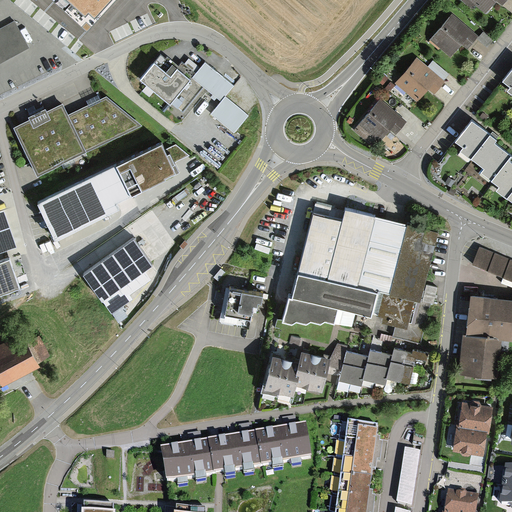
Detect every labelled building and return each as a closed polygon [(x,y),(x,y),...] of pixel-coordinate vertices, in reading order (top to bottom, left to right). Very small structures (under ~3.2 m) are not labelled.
[(54,0),(87,30),(114,0),(54,0)] [(462,0),(475,10),(477,7),(486,15),(497,1),(503,6),(507,0),(462,0)] [(479,36),(452,14),(431,39),(452,57),(463,44),(468,49),(479,36)] [(0,65),(29,50),(14,22),(0,29),(0,65)] [(479,39),(489,45),(492,38),(483,32),(479,39)] [(162,54),(141,81),(186,115),(202,94),(217,106),(211,114),(236,133),(250,114),(227,97),(236,85),(205,62),(201,67),(187,57),(180,67),(162,54)] [(428,67),(417,58),(395,84),(418,102),(428,90),(434,95),(445,81),(444,80),(428,67)] [(433,60),(428,67),(444,80),(449,74),(433,60)] [(511,69),(502,82),(510,88),(508,91),(511,94),(511,69)] [(30,119),(15,126),(38,174),(142,125),(106,96),(68,114),(62,103),(47,110),(46,107),(29,115),(30,119)] [(407,121),(380,99),(354,130),(366,140),(370,136),(379,143),(389,131),(395,135),(407,121)] [(489,134),(471,121),(454,142),(462,148),(460,150),(470,158),(489,134)] [(495,139),(489,134),(470,158),(482,168),(480,171),(491,180),(507,159),(510,156),(493,142),(495,139)] [(117,165),(132,195),(148,187),(167,178),(166,177),(179,170),(175,161),(190,154),(176,143),(165,148),(162,143),(117,165)] [(511,189),(511,163),(507,159),(491,180),(499,187),(496,191),(505,198),(511,189)] [(116,164),(40,201),(59,238),(121,207),(118,202),(132,195),(117,165),(116,164)] [(424,286),(439,232),(345,208),(342,220),(314,212),(292,294),(289,293),(282,320),(292,322),(296,320),(307,323),(310,320),(321,322),(325,319),(335,322),(351,326),(355,312),(371,316),(371,313),(385,317),(383,323),(397,326),(394,338),(420,344),(431,305),(433,306),(437,290),(424,286)] [(5,212),(0,214),(0,254),(17,248),(5,212)] [(9,217),(19,247),(26,245),(16,215),(9,217)] [(134,236),(82,273),(102,301),(154,264),(138,242),(134,236)] [(188,242),(185,239),(180,245),(183,248),(188,242)] [(511,295),(471,291),(467,331),(497,335),(500,338),(501,338),(511,339),(511,259),(480,245),(473,262),(511,278),(511,295)] [(0,294),(20,287),(15,273),(10,259),(0,262),(0,294)] [(221,268),(214,276),(219,279),(225,271),(221,268)] [(227,285),(220,321),(248,327),(251,312),(255,313),(258,300),(262,300),(263,292),(227,285)] [(138,303),(147,294),(141,288),(132,297),(138,303)] [(329,344),(335,322),(325,319),(321,322),(310,320),(307,323),(296,320),(292,322),(282,320),(277,319),(274,337),(300,344),(301,338),(329,344)] [(498,376),(501,338),(500,338),(497,335),(467,331),(464,331),(460,373),(498,376)] [(0,386),(1,386),(2,388),(41,368),(39,364),(51,357),(40,335),(14,349),(9,339),(0,343),(0,386)] [(290,346),(278,343),(276,351),(288,354),(290,346)] [(330,367),(342,370),(347,350),(348,346),(337,343),(330,360),(331,361),(330,367)] [(349,351),(347,350),(342,370),(339,379),(362,385),(364,378),(386,384),(387,378),(409,383),(413,369),(423,371),(428,353),(416,350),(414,349),(413,353),(397,349),(395,349),(393,355),(391,355),(373,350),(371,350),(369,356),(367,355),(349,351)] [(262,393),(278,398),(279,395),(293,399),(296,387),(322,394),(330,367),(331,361),(330,360),(326,359),(305,354),(301,353),(298,364),(297,364),(277,358),(273,357),(266,385),(264,385),(262,393)] [(493,404),(462,399),(459,422),(459,425),(487,429),(486,431),(490,432),(493,404)] [(380,442),(380,438),(377,437),(378,426),(342,421),(330,511),(373,511),(376,496),(373,496),(373,491),(370,491),(373,469),(376,468),(377,460),(380,460),(382,443),(380,442)] [(457,422),(453,449),(461,451),(463,454),(469,455),(472,453),(483,454),(486,431),(487,429),(459,425),(459,422),(457,422)] [(198,443),(162,448),(168,481),(311,458),(306,425),(293,427),(246,435),(198,443)] [(410,511),(420,451),(405,449),(394,511),(410,511)] [(511,466),(506,465),(500,504),(510,505),(511,507),(511,466)] [(476,511),(480,496),(449,490),(445,511),(476,511)] [(112,511),(113,504),(83,503),(82,511),(81,511),(72,511),(112,511)]
